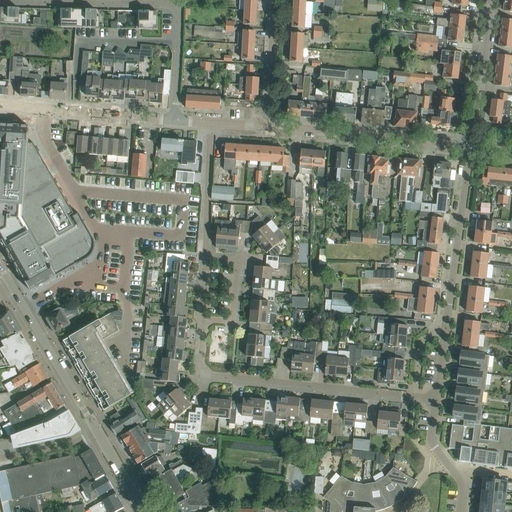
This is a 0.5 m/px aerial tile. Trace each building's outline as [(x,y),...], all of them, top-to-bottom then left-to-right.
[(245,0),(245,10),(245,11),(256,11),(256,0),(245,0)] [(293,0),(293,13),(306,14),(312,14),(313,3),(306,3),(306,0),(293,0)] [(511,0),(504,0),(503,11),(511,12),(511,0)] [(1,9),(0,23),(21,25),(22,15),(19,15),(19,9),(1,9)] [(61,28),(78,28),(79,10),(61,10),(61,16),(58,16),(58,27),(61,28)] [(79,10),(78,28),(99,29),(99,17),(96,17),(96,11),(79,10)] [(256,11),(245,11),(244,25),(255,26),(256,11)] [(136,29),(141,30),(157,30),(157,12),(139,12),(139,18),(136,18),(136,29)] [(306,14),(293,13),(292,28),(305,28),(306,14)] [(439,26),(439,27),(445,28),(464,30),(466,17),(452,15),(451,20),(437,18),(436,26),(439,26)] [(511,20),(502,19),(501,33),(511,34),(511,20)] [(234,28),(226,27),(214,27),(214,28),(194,27),(193,38),(223,40),(223,37),(225,37),(225,35),(233,36),(234,28)] [(418,35),(417,43),(445,47),(446,41),(462,43),(464,30),(445,28),(444,41),(437,40),(438,37),(418,35)] [(243,45),(254,46),(255,32),(245,31),(244,31),(244,33),(243,45)] [(511,34),(501,33),(499,47),(511,48),(511,34)] [(292,34),(291,48),(303,49),(308,49),(308,36),(304,36),(304,34),(292,34)] [(445,65),(459,67),(461,53),(444,51),(445,47),(417,43),(416,52),(429,54),(429,50),(442,51),(440,64),(445,65)] [(254,46),(243,45),(242,60),(253,60),(254,46)] [(102,60),(114,61),(115,54),(114,54),(106,48),(102,53),(102,60)] [(303,49),(291,48),(290,62),(303,63),(303,49)] [(126,62),(127,55),(118,49),(114,54),(115,54),(114,61),(126,62)] [(130,50),(127,55),(139,62),(140,51),(140,50),(130,50)] [(334,55),(330,55),(321,55),(320,61),(313,61),(313,66),(318,66),(321,67),(333,67),(334,55)] [(511,56),(498,55),(496,71),(510,72),(511,58),(511,56)] [(10,57),(9,73),(16,73),(17,57),(10,57)] [(17,57),(16,73),(22,74),(21,87),(20,97),(36,98),(37,88),(37,84),(41,84),(42,76),(29,75),(29,72),(22,72),(22,67),(23,58),(17,57)] [(459,67),(445,65),(444,78),(458,80),(459,67)] [(317,79),(332,81),(333,68),(333,67),(318,66),(317,79)] [(332,81),(346,82),(347,82),(348,75),(348,70),(333,68),(332,81)] [(150,84),(149,101),(148,103),(162,104),(163,93),(169,94),(168,96),(169,96),(171,71),(164,71),(163,80),(158,80),(158,85),(150,84)] [(510,72),(496,71),(494,86),(508,88),(510,72)] [(85,96),(98,97),(100,81),(100,78),(92,78),(93,73),(81,72),(80,85),(86,85),(85,96)] [(393,86),(409,88),(410,83),(411,74),(393,72),(393,86)] [(424,81),(425,81),(432,82),(433,73),(427,72),(427,75),(425,75),(424,81)] [(98,99),(111,100),(113,75),(108,74),(107,82),(100,81),(98,97),(98,99)] [(124,101),(124,99),(125,83),(118,82),(119,75),(113,75),(111,100),(124,101)] [(303,93),(304,77),(304,76),(293,75),(292,84),(297,84),(297,92),(303,93)] [(124,99),(136,100),(138,76),(133,76),(132,81),(125,80),(125,83),(124,99)] [(136,100),(149,101),(150,84),(150,82),(143,82),(144,77),(138,76),(136,100)] [(0,95),(8,96),(9,82),(1,81),(1,78),(0,77),(0,95)] [(239,77),(239,85),(252,86),(252,89),(258,90),(258,78),(247,78),(239,77)] [(300,118),(313,119),(315,104),(314,104),(308,104),(311,78),(304,77),(303,93),(302,103),(300,118)] [(52,84),(51,89),(50,99),(65,100),(67,80),(60,79),(60,85),(52,84)] [(432,82),(425,81),(424,89),(436,90),(437,82),(432,82)] [(252,86),(239,85),(239,91),(246,91),(246,101),(253,102),(253,96),(257,96),(258,90),(252,89),(252,86)] [(375,97),(373,125),(384,126),(384,120),(390,120),(392,107),(385,107),(385,111),(381,110),(381,103),(384,104),(386,88),(376,87),(375,97)] [(186,108),(192,108),(192,103),(196,103),(196,90),(187,89),(186,108)] [(192,108),(202,109),(204,90),(196,90),(196,103),(192,103),(192,108)] [(202,109),(213,110),(214,104),(210,104),(211,91),(204,90),(202,109)] [(442,90),(439,111),(453,113),(455,100),(447,99),(448,91),(442,90)] [(214,104),(213,110),(220,110),(221,92),(211,91),(210,104),(214,104)] [(332,121),(344,122),(346,94),(339,93),(338,107),(333,106),(332,120),(332,121)] [(346,94),(344,122),(355,123),(356,109),(352,108),(353,95),(346,94)] [(492,100),(491,110),(496,111),(496,108),(510,109),(511,102),(506,102),(506,95),(501,94),(500,101),(492,100)] [(315,104),(313,119),(326,120),(327,106),(320,105),(321,96),(315,95),(314,104),(315,104)] [(408,103),(405,128),(417,129),(418,121),(415,121),(416,112),(415,112),(417,96),(408,95),(408,103)] [(361,124),(373,125),(375,97),(368,96),(367,109),(362,109),(361,124)] [(287,116),(300,118),(302,103),(288,102),(287,116)] [(393,127),(405,128),(408,103),(398,102),(396,119),(394,119),(393,127)] [(496,111),(491,110),(490,117),(494,118),(493,124),(500,125),(501,115),(509,116),(510,109),(496,108),(496,111)] [(431,110),(428,110),(427,119),(431,119),(431,125),(437,126),(451,128),(453,113),(439,111),(431,110)] [(0,125),(0,238),(30,291),(56,277),(56,276),(77,264),(77,265),(84,261),(84,260),(83,260),(88,244),(89,244),(73,217),(72,215),(73,214),(51,175),(50,175),(47,170),(48,170),(46,168),(47,168),(33,143),(32,143),(32,144),(28,144),(29,127),(0,125)] [(76,153),(87,154),(88,138),(77,137),(77,133),(73,132),(67,132),(65,145),(77,146),(76,153)] [(87,154),(97,155),(98,138),(88,138),(87,154)] [(97,155),(107,156),(108,139),(98,138),(97,155)] [(107,161),(117,162),(119,140),(108,139),(107,156),(107,161)] [(182,153),(181,160),(181,165),(187,166),(187,164),(195,164),(197,142),(189,142),(183,141),(162,139),(161,151),(182,153)] [(119,140),(117,162),(127,163),(129,141),(119,140)] [(231,176),(233,176),(237,176),(238,170),(235,170),(236,160),(237,146),(225,145),(224,170),(232,171),(231,176)] [(249,147),(237,146),(236,160),(248,161),(249,147)] [(260,147),(249,147),(248,161),(259,162),(260,147)] [(272,148),(260,147),(259,162),(271,163),(272,148)] [(284,149),(272,148),(271,163),(271,166),(282,167),(282,172),(288,173),(290,157),(284,156),(284,149)] [(311,175),(312,167),(314,151),(301,150),(299,174),(311,175)] [(314,151),(312,167),(318,167),(317,176),(323,176),(326,153),(314,151)] [(131,177),(144,178),(146,155),(133,154),(131,177)] [(336,154),(335,164),(334,169),(337,169),(337,173),(334,173),(334,177),(336,177),(336,182),(336,190),(346,191),(346,196),(347,197),(347,183),(345,183),(346,170),(346,165),(347,155),(336,154)] [(363,173),(364,166),(365,156),(354,155),(353,165),(353,171),(356,171),(355,183),(357,183),(355,204),(363,204),(364,197),(365,183),(362,183),(363,173)] [(371,198),(379,199),(379,190),(377,190),(380,158),(372,157),(371,164),(368,164),(367,175),(372,176),(371,185),(372,185),(371,198)] [(379,190),(379,199),(385,199),(386,190),(383,190),(384,177),(389,177),(390,166),(387,166),(388,159),(381,159),(381,158),(380,158),(377,190),(379,190)] [(399,202),(406,202),(409,161),(397,159),(397,167),(399,167),(398,176),(402,176),(399,202)] [(406,202),(405,209),(409,209),(410,203),(411,203),(413,186),(414,177),(420,178),(421,162),(409,161),(406,202)] [(438,188),(438,195),(448,196),(451,164),(435,163),(433,177),(442,178),(441,189),(438,188)] [(491,186),(495,186),(497,169),(488,168),(487,175),(483,175),(482,185),(491,186)] [(495,186),(504,187),(506,170),(497,169),(495,186)] [(176,171),(175,182),(193,184),(194,173),(176,171)] [(286,199),(295,199),(296,183),(295,183),(295,181),(287,181),(286,199)] [(295,199),(294,214),(302,214),(302,183),(296,183),(295,199)] [(233,201),(234,188),(212,187),(211,200),(233,201)] [(414,204),(421,205),(421,202),(422,202),(423,193),(415,192),(414,204)] [(421,205),(420,212),(444,214),(446,214),(446,208),(432,207),(432,203),(422,202),(421,202),(421,205)] [(490,204),(481,204),(480,214),(489,214),(490,204)] [(425,221),(424,230),(442,232),(444,214),(420,212),(420,213),(420,217),(432,219),(432,222),(425,221)] [(252,236),(259,245),(273,234),(259,217),(252,222),(247,222),(245,234),(251,234),(252,231),(254,231),(256,233),(252,236)] [(239,233),(245,234),(247,222),(240,221),(240,225),(235,224),(235,229),(229,229),(227,246),(238,247),(239,233)] [(477,221),(476,232),(491,234),(493,223),(477,221)] [(377,236),(377,245),(390,246),(390,238),(382,237),(383,224),(378,224),(377,236)] [(227,246),(229,229),(214,227),(213,239),(216,239),(215,248),(227,249),(227,246)] [(267,256),(266,262),(278,263),(279,253),(275,247),(286,238),(278,229),(273,234),(259,245),(266,254),(270,251),(271,254),(271,257),(267,256)] [(442,232),(424,230),(423,241),(417,241),(416,247),(426,249),(427,244),(430,244),(440,245),(442,232)] [(476,232),(475,243),(496,246),(497,237),(496,237),(497,235),(491,234),(476,232)] [(351,234),(350,242),(360,242),(361,235),(351,234)] [(392,234),(391,244),(401,245),(402,235),(392,234)] [(362,244),(377,245),(377,236),(363,235),(362,244)] [(439,254),(429,253),(425,252),(423,266),(438,268),(439,254)] [(474,252),(472,265),(487,267),(489,254),(474,252)] [(172,273),(188,275),(189,264),(184,263),(185,256),(167,254),(165,272),(172,273)] [(255,267),(254,278),(271,280),(271,279),(272,269),(278,269),(278,263),(266,262),(265,268),(255,267)] [(487,267),(472,265),(470,278),(486,279),(487,267)] [(436,279),(438,268),(423,266),(417,266),(416,268),(415,274),(422,275),(422,278),(426,278),(436,279)] [(373,278),(395,279),(396,271),(373,271),(373,278)] [(171,284),(186,286),(188,275),(172,273),(171,279),(166,278),(166,283),(171,284)] [(263,290),(263,296),(275,297),(275,291),(277,291),(278,281),(278,280),(271,279),(271,280),(254,278),(253,289),(263,290)] [(171,284),(170,295),(185,296),(186,286),(171,284)] [(420,287),(419,300),(433,302),(435,289),(420,287)] [(469,287),(468,299),(483,301),(485,288),(469,287)] [(168,305),(184,307),(185,296),(170,295),(164,294),(163,305),(168,305)] [(252,301),(250,312),(277,314),(277,308),(274,306),(275,297),(263,296),(262,302),(252,301)] [(332,299),(331,310),(331,312),(351,313),(352,301),(332,299)] [(483,301),(468,299),(466,312),(481,314),(483,301)] [(433,302),(419,300),(417,313),(432,315),(433,302)] [(167,317),(171,317),(187,318),(188,307),(184,307),(168,305),(167,317)] [(46,317),(54,332),(56,332),(57,334),(58,335),(59,335),(60,335),(61,335),(62,335),(63,334),(64,334),(64,333),(64,332),(64,331),(64,330),(64,329),(67,330),(72,328),(69,324),(66,318),(70,316),(78,315),(78,308),(58,310),(46,317)] [(0,342),(21,333),(22,333),(9,311),(9,312),(7,309),(0,310),(0,342)] [(112,313),(110,315),(116,326),(121,324),(123,311),(122,311),(122,312),(119,312),(118,313),(117,313),(116,314),(115,314),(114,314),(112,313)] [(260,324),(259,330),(272,331),(272,325),(273,324),(274,324),(275,323),(276,322),(276,321),(276,320),(277,314),(250,312),(249,323),(260,324)] [(116,326),(110,315),(109,314),(66,339),(69,343),(65,345),(104,411),(131,395),(100,342),(119,331),(116,326)] [(171,317),(170,327),(185,329),(187,318),(171,317)] [(353,317),(350,325),(355,327),(358,319),(353,317)] [(378,317),(378,323),(385,324),(384,335),(389,335),(406,337),(407,326),(397,325),(397,319),(385,318),(378,317)] [(465,321),(464,334),(479,335),(479,330),(489,331),(490,324),(465,321)] [(169,338),(184,340),(185,329),(170,327),(163,326),(162,337),(169,338)] [(244,345),(247,346),(265,347),(270,347),(271,337),(272,331),(259,330),(259,336),(245,334),(244,345)] [(21,333),(0,342),(0,345),(2,349),(0,349),(0,368),(16,366),(19,371),(37,360),(31,348),(28,344),(21,333)] [(479,335),(464,334),(462,346),(477,348),(479,335)] [(383,344),(382,352),(394,353),(395,347),(405,348),(406,337),(389,335),(384,335),(380,335),(379,343),(383,344)] [(163,338),(162,348),(167,348),(167,349),(183,350),(184,340),(169,338),(163,338)] [(291,371),(302,372),(304,355),(305,344),(288,342),(288,348),(286,360),(292,361),(291,371)] [(314,363),(320,364),(322,351),(322,343),(311,342),(308,344),(305,344),(304,355),(302,372),(313,373),(314,363)] [(265,347),(247,346),(246,357),(251,357),(250,366),(263,367),(265,347)] [(338,358),(336,376),(347,377),(348,366),(354,367),(355,359),(356,355),(356,346),(348,346),(348,354),(349,354),(349,359),(338,358)] [(163,359),(178,361),(185,362),(186,356),(185,354),(183,354),(183,350),(167,349),(167,348),(162,348),(161,359),(163,359)] [(325,375),(336,376),(338,358),(337,358),(337,353),(322,351),(320,364),(326,364),(325,375)] [(380,369),(385,369),(403,371),(404,360),(393,359),(394,353),(382,352),(372,351),(371,357),(381,358),(380,369)] [(486,374),(486,375),(487,375),(488,367),(487,367),(488,357),(489,357),(489,356),(486,356),(461,352),(461,355),(459,355),(459,361),(460,361),(460,364),(474,366),(473,372),(473,373),(486,374)] [(163,359),(162,369),(162,370),(177,372),(178,361),(163,359)] [(40,364),(31,369),(25,373),(26,373),(4,386),(8,392),(15,388),(17,392),(26,392),(49,378),(40,364)] [(0,371),(0,382),(17,375),(15,371),(15,368),(0,371)] [(160,381),(166,382),(179,383),(180,378),(179,375),(177,375),(177,372),(162,370),(162,369),(156,369),(155,374),(161,374),(160,381)] [(385,369),(385,375),(378,375),(377,383),(386,384),(386,381),(402,382),(403,371),(385,369)] [(480,392),(485,393),(486,385),(484,385),(486,375),(486,374),(473,373),(473,372),(459,370),(459,373),(457,373),(456,379),(458,379),(457,382),(472,384),(471,390),(471,391),(480,392)] [(9,424),(3,427),(4,430),(10,439),(15,436),(17,434),(64,407),(65,406),(52,384),(43,389),(4,412),(10,423),(9,424)] [(170,409),(183,398),(186,396),(179,388),(177,390),(176,389),(168,396),(164,391),(156,398),(160,403),(156,406),(164,415),(170,409)] [(481,410),(481,411),(482,411),(483,403),(479,402),(480,392),(471,391),(471,390),(457,388),(456,391),(455,391),(454,397),(456,397),(455,400),(469,402),(468,408),(468,409),(481,410)] [(229,424),(235,425),(236,412),(230,412),(232,398),(220,397),(220,400),(219,418),(230,419),(229,424)] [(276,419),(287,420),(289,398),(278,397),(277,404),(271,404),(269,424),(275,425),(276,419)] [(183,398),(170,409),(174,414),(170,417),(174,421),(183,413),(191,406),(183,398)] [(298,422),(303,422),(304,422),(305,410),(299,409),(300,399),(289,398),(287,420),(298,421),(298,422)] [(207,417),(219,418),(220,400),(209,399),(208,410),(202,409),(201,421),(207,422),(207,417)] [(252,422),(252,421),(255,400),(243,399),(243,405),(237,404),(236,412),(235,425),(243,426),(244,421),(252,422)] [(263,424),(269,424),(271,404),(270,412),(265,411),(266,401),(255,400),(252,421),(263,421),(263,424)] [(310,418),(321,419),(323,401),(311,400),(310,411),(305,410),(304,422),(303,422),(303,425),(309,426),(309,423),(310,423),(310,418)] [(331,435),(337,436),(339,413),(333,413),(334,403),(323,401),(321,419),(332,420),(331,435)] [(354,427),(355,422),(357,405),(345,404),(344,414),(339,413),(337,436),(343,436),(344,426),(354,427)] [(365,433),(371,434),(372,422),(366,421),(368,406),(357,405),(355,422),(366,423),(365,433)] [(479,425),(481,411),(481,410),(468,409),(468,408),(454,406),(454,409),(452,409),(452,415),(453,415),(453,418),(467,420),(466,427),(474,428),(474,424),(479,425)] [(64,407),(17,434),(15,436),(18,447),(71,436),(72,435),(80,430),(69,412),(68,413),(64,407)] [(121,418),(118,413),(110,418),(113,423),(109,425),(116,436),(145,418),(140,409),(136,412),(134,410),(126,415),(128,417),(123,420),(121,418)] [(200,435),(201,421),(202,409),(196,409),(195,414),(189,413),(188,425),(176,424),(175,432),(187,433),(200,435)] [(390,413),(388,430),(399,432),(399,437),(405,437),(405,435),(406,425),(400,425),(401,411),(390,410),(390,413)] [(377,429),(388,430),(390,413),(379,412),(378,423),(372,422),(371,434),(377,435),(377,429)] [(130,432),(121,437),(132,455),(151,443),(149,439),(151,438),(169,440),(170,432),(154,430),(155,424),(147,423),(146,430),(148,430),(149,434),(148,434),(148,435),(145,437),(141,429),(139,427),(130,432)] [(469,463),(485,465),(489,440),(480,439),(482,425),(479,425),(474,424),(474,428),(472,441),(469,463)] [(459,462),(469,463),(472,441),(463,440),(464,426),(452,425),(449,449),(461,450),(459,462)] [(485,465),(502,467),(506,428),(499,427),(497,441),(489,440),(485,465)] [(502,467),(511,468),(511,429),(506,428),(502,467)] [(352,450),(369,452),(370,441),(353,440),(352,450)] [(151,443),(132,455),(138,464),(155,455),(157,453),(158,453),(158,450),(165,451),(165,445),(151,443)] [(209,449),(208,465),(207,470),(214,471),(217,450),(209,449)] [(81,456),(79,457),(83,485),(88,482),(92,480),(95,483),(106,476),(91,450),(81,455),(81,456)] [(83,485),(79,457),(74,458),(74,455),(6,470),(13,500),(9,501),(11,511),(38,511),(35,496),(41,494),(62,490),(72,488),(83,485)] [(150,473),(154,480),(171,470),(176,467),(174,464),(172,464),(169,465),(170,467),(167,469),(165,466),(166,464),(162,458),(156,457),(150,460),(141,465),(147,475),(150,473)] [(167,503),(185,494),(178,481),(189,476),(192,469),(182,464),(176,467),(171,470),(154,480),(167,503)] [(385,477),(403,499),(405,497),(407,495),(409,493),(411,491),(412,489),(414,487),(415,485),(417,482),(393,468),(385,477)] [(113,488),(106,476),(95,483),(91,485),(91,484),(90,484),(88,482),(83,485),(81,486),(90,502),(104,493),(113,488)] [(314,494),(323,494),(324,478),(315,477),(314,494)] [(327,501),(330,503),(333,505),(335,506),(336,506),(338,507),(339,508),(341,509),(342,509),(352,483),(341,477),(323,498),(325,500),(327,501)] [(375,483),(384,509),(388,508),(390,507),(394,505),(396,504),(399,502),(403,499),(385,477),(375,483)] [(201,483),(185,491),(186,493),(189,498),(186,500),(188,505),(199,505),(199,506),(218,507),(220,506),(222,505),(219,499),(225,495),(217,480),(213,480),(203,486),(201,483)] [(485,481),(484,492),(504,494),(506,482),(485,480),(485,481)] [(362,511),(363,485),(352,483),(342,509),(344,510),(346,510),(350,511),(352,511),(362,511)] [(374,511),(376,511),(380,511),(384,509),(375,483),(363,485),(362,511),(374,511)] [(484,492),(482,503),(503,505),(504,494),(484,492)] [(45,511),(41,494),(35,496),(38,511),(45,511)] [(115,511),(124,507),(116,494),(88,510),(89,511),(115,511)] [(162,511),(190,511),(190,510),(200,509),(199,506),(199,505),(188,505),(186,500),(185,500),(185,499),(162,511)] [(375,511),(376,511),(374,511),(352,511),(350,511),(346,510),(344,510),(342,509),(341,509),(339,508),(338,507),(336,506),(335,506),(333,505),(330,503),(329,511),(375,511)] [(482,503),(481,511),(502,511),(503,505),(482,503)]
